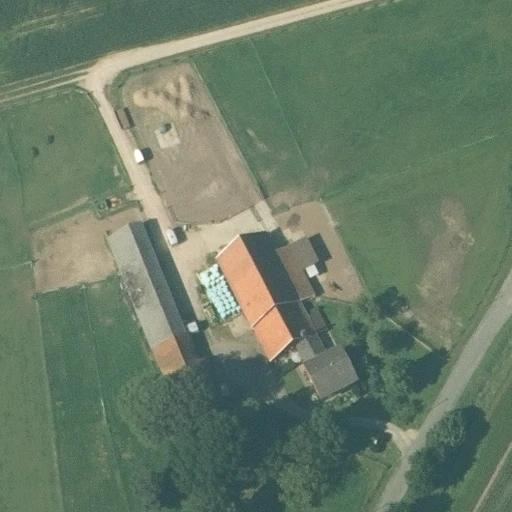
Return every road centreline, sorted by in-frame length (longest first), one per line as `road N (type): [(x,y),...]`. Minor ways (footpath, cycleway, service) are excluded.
road 1 (track): [(361,0),(0,97)]
road 2 (unclassified): [(383,511),(511,296)]
